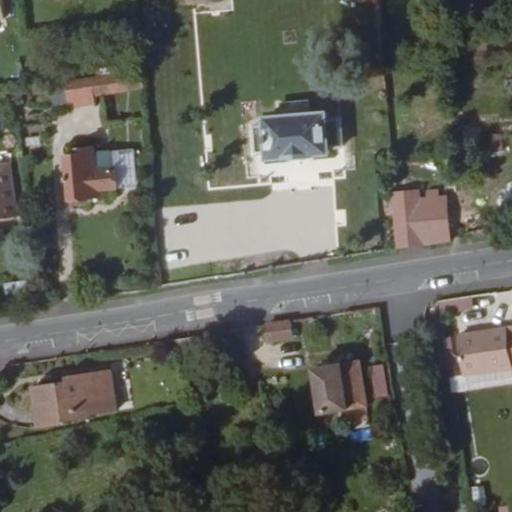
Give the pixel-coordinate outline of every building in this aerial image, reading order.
[(88,99),(141,92),(140,77),(61,88),(65,113),(89,109),(88,99)] [(470,98),(496,97),(496,84),(458,86),(460,113),(471,113),(470,98)] [(265,161),(327,157),(327,150),(339,150),(339,122),(327,123),(326,115),(264,118),(264,126),(256,127),(256,153),(264,153),(265,161)] [(106,191),(103,157),(87,159),(87,152),(70,154),(70,161),(57,163),(62,207),(80,205),(80,194),(106,191)] [(0,169),(0,224),(13,224),(9,168),(0,169)] [(389,202),(390,254),(440,248),(440,207),(412,208),(412,202),(389,202)] [(294,344),(292,326),(269,330),(272,348),(294,344)] [(481,340),(480,336),(458,340),(464,380),(511,372),(507,339),(506,332),(492,334),(493,338),(481,340)] [(368,365),(374,397),(388,394),(382,362),(368,365)] [(323,425),(370,414),(359,368),(312,379),(323,425)] [(511,374),(511,372),(464,380),(465,386),(511,378),(511,374)] [(69,379),(70,384),(71,391),(63,392),(62,385),(36,391),(41,431),(64,428),(63,424),(93,421),(92,417),(117,413),(112,374),(69,379)]
